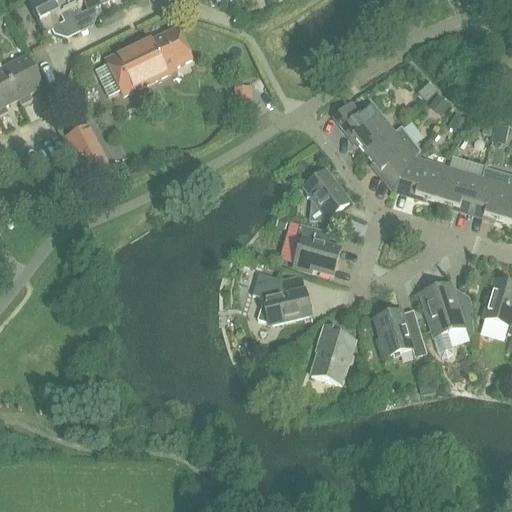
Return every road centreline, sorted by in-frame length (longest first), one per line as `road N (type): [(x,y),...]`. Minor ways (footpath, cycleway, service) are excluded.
road 1 (residential): [(0,150),(50,125),(64,58),(175,1)]
road 2 (residential): [(395,48),(301,113),(381,217)]
road 3 (residential): [(456,240),(376,289),(358,283),(381,217)]
